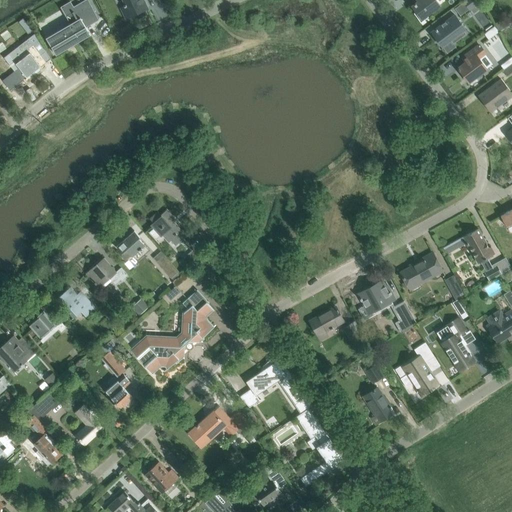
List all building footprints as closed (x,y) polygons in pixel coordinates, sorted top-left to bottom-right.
[(123,0),(126,5),(122,7),(123,8),(121,9),(126,18),(147,8),(143,0),(123,0)] [(416,0),(419,2),(416,4),(414,5),(414,6),(413,7),(422,19),(439,6),(435,0),(416,0)] [(464,0),(462,1),(464,3),(464,4),(469,11),(481,2),(479,0),(464,0)] [(71,24),(46,38),(56,56),(90,35),(86,28),(99,20),(92,8),(81,15),(82,17),(71,24)] [(455,16),(440,27),(432,33),(442,47),(450,41),(452,43),(460,37),(467,32),(455,16)] [(503,22),(496,26),(499,31),(506,27),(503,22)] [(499,32),(495,27),(485,34),(489,40),(499,32)] [(29,39),(14,50),(21,60),(16,64),(19,68),(15,71),(22,81),(46,62),(44,60),(45,60),(46,60),(50,57),(36,34),(29,39)] [(471,60),(459,69),(469,83),(477,77),(478,79),(483,75),(481,74),(487,70),(493,65),(486,55),(487,55),(480,46),(467,55),(471,60)] [(511,63),(503,71),(507,76),(511,72),(511,63)] [(511,94),(501,79),(479,96),(491,112),(511,96),(511,94)] [(500,216),(505,225),(506,226),(511,223),(511,209),(508,212),(508,211),(506,213),(500,216)] [(158,212),(150,219),(154,223),(151,225),(161,236),(165,232),(176,244),(185,237),(170,219),(172,217),(166,210),(161,215),(158,212)] [(478,228),(463,236),(479,264),(481,262),(487,259),(495,254),(491,247),(489,248),(478,228)] [(122,253),(120,255),(125,261),(131,256),(132,257),(145,246),(138,238),(140,237),(134,231),(116,246),(122,253)] [(198,255),(193,250),(183,258),(179,262),(184,268),(198,255)] [(403,277),(405,281),(405,282),(406,281),(409,286),(418,281),(419,283),(433,275),(432,274),(441,269),(433,253),(410,266),(410,268),(401,273),(404,277),(403,277)] [(103,259),(87,273),(94,281),(99,287),(109,278),(110,278),(116,284),(122,279),(115,272),(110,266),(103,259)] [(497,276),(492,267),(487,259),(481,262),(486,271),(484,272),(488,281),(497,276)] [(171,278),(179,271),(169,261),(162,267),(171,278)] [(455,274),(445,279),(456,300),(466,294),(455,274)] [(360,299),(361,301),(362,300),(369,312),(394,299),(390,291),(389,292),(382,281),(359,294),(361,298),(360,299)] [(166,294),(173,303),(184,294),(177,285),(166,294)] [(57,299),(63,306),(74,318),(81,311),(86,316),(96,307),(81,291),(77,294),(71,287),(57,299)] [(212,309),(197,291),(187,300),(192,306),(183,313),(183,317),(187,322),(187,332),(182,333),(177,338),(167,337),(162,342),(159,338),(152,343),(146,337),(131,351),(151,373),(160,365),(165,365),(168,368),(184,354),(185,344),(188,341),(198,342),(213,328),(203,317),(212,309)] [(458,299),(453,302),(458,310),(463,307),(458,299)] [(404,302),(393,308),(400,321),(395,324),(400,332),(416,323),(404,302)] [(336,307),(310,321),(318,335),(326,331),(344,321),(336,307)] [(488,328),(492,334),(498,342),(511,334),(511,335),(511,311),(511,310),(503,316),(500,311),(490,317),(495,324),(488,328)] [(29,326),(36,333),(40,337),(55,324),(62,332),(67,328),(53,311),(48,316),(43,311),(38,316),(39,317),(29,326)] [(452,335),(440,343),(444,350),(446,349),(455,362),(453,364),(459,373),(476,362),(472,355),(471,355),(470,353),(470,352),(468,354),(460,340),(462,339),(459,335),(467,329),(459,316),(445,325),(452,335)] [(343,328),(349,340),(362,334),(356,321),(343,328)] [(0,348),(0,355),(3,359),(14,371),(26,361),(36,353),(23,337),(18,340),(14,336),(0,348)] [(106,354),(101,359),(117,377),(126,370),(110,352),(116,347),(110,340),(101,349),(106,354)] [(408,374),(401,378),(407,388),(414,383),(422,395),(437,385),(430,372),(432,371),(426,362),(434,356),(425,342),(414,350),(419,357),(404,367),(408,374)] [(241,396),(250,406),(260,399),(257,395),(257,393),(278,379),(301,413),(309,408),(312,405),(285,366),(286,368),(283,370),(277,361),(276,361),(273,357),(274,357),(274,356),(260,369),(262,373),(258,376),(256,374),(246,381),(250,388),(251,387),(252,388),(241,396)] [(373,382),(383,376),(376,365),(366,371),(373,382)] [(44,380),(50,386),(58,380),(52,373),(44,380)] [(108,383),(111,387),(106,391),(113,400),(111,402),(117,408),(119,406),(120,408),(132,397),(124,388),(131,383),(124,375),(117,381),(115,378),(112,377),(108,381),(108,383)] [(377,388),(364,396),(380,422),(393,413),(391,409),(392,409),(391,407),(390,407),(377,388)] [(48,393),(41,399),(51,410),(58,403),(48,393)] [(76,436),(84,445),(103,427),(97,421),(99,418),(91,409),(88,411),(83,405),(82,406),(75,412),(87,425),(76,436)] [(238,411),(229,419),(219,408),(214,412),(199,425),(199,424),(196,426),(197,427),(191,432),(195,436),(194,437),(201,446),(222,427),(231,437),(236,432),(239,434),(243,430),(250,424),(238,411)] [(301,413),(296,416),(311,438),(312,438),(315,436),(321,444),(317,447),(326,461),(303,477),(302,477),(307,485),(344,460),(317,420),(309,408),(301,413)] [(31,409),(16,422),(21,428),(26,423),(38,437),(47,429),(39,420),(41,419),(31,409)] [(247,431),(242,435),(248,443),(253,439),(247,431)] [(0,436),(0,440),(4,446),(12,439),(7,433),(4,435),(3,434),(0,436)] [(39,449),(36,452),(42,459),(46,456),(52,462),(61,454),(59,452),(61,450),(45,433),(39,438),(36,437),(34,438),(33,439),(32,440),(33,442),(39,449)] [(265,465),(262,468),(271,481),(273,480),(273,481),(281,475),(271,461),(265,465)] [(145,474),(152,482),(162,493),(164,491),(167,495),(177,487),(173,482),(179,477),(171,470),(168,473),(159,462),(145,474)] [(188,469),(182,474),(192,485),(198,480),(188,469)] [(254,493),(257,498),(263,506),(276,497),(282,505),(287,501),(281,492),(273,481),(273,480),(271,481),(269,483),(267,479),(265,479),(259,483),(259,485),(262,488),(254,493)] [(236,511),(232,507),(233,505),(218,490),(205,502),(213,511),(236,511)] [(125,491),(108,506),(113,511),(135,511),(136,511),(135,511),(147,511),(145,509),(140,503),(139,503),(138,503),(135,500),(134,501),(125,491)]
